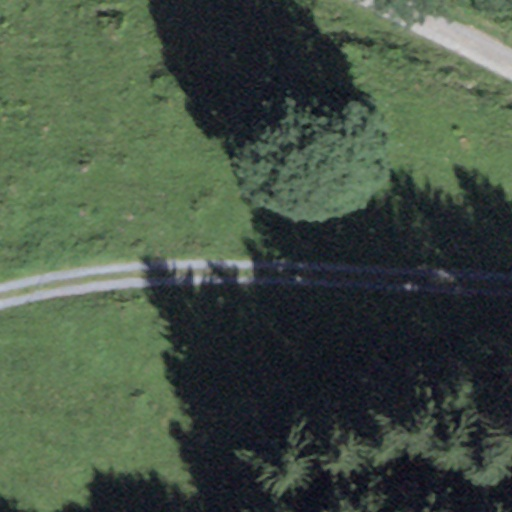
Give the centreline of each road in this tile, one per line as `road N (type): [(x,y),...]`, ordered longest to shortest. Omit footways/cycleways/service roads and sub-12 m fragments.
road 1 (track): [(511,285),(103,277),(0,298)]
road 2 (track): [(383,0),(511,65)]
